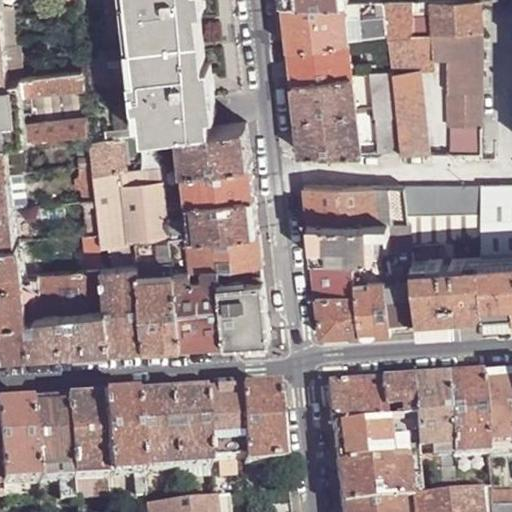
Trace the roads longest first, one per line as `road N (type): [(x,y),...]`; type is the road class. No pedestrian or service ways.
road 1 (residential): [(257,0),(306,357)]
road 2 (residential): [(0,384),(306,357)]
road 3 (unknown): [(279,173),(511,173)]
road 4 (residential): [(306,357),(511,345)]
road 5 (residential): [(306,357),(320,511)]
